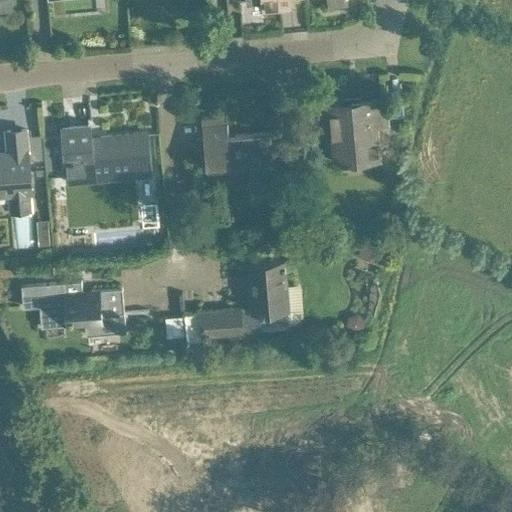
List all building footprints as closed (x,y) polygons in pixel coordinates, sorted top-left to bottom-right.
[(0,0),(0,9),(11,8),(10,0),(0,0)] [(246,0),(246,3),(262,1),(263,10),(291,7),(290,0),(246,0)] [(333,97),(320,99),(323,124),(332,123),(336,161),(380,156),(377,124),(389,123),(386,97),(360,100),(360,102),(334,105),(333,97)] [(201,169),(241,165),(241,160),(274,158),(272,130),(229,133),(227,111),(202,113),(205,153),(200,154),(201,169)] [(89,124),(63,127),(68,182),(151,174),(147,131),(91,137),(89,124)] [(0,153),(0,190),(12,189),(13,209),(33,207),(31,192),(32,192),(26,129),(7,131),(9,152),(0,153)] [(366,236),(390,239),(393,219),(368,216),(366,236)] [(80,231),(66,233),(69,250),(82,248),(80,231)] [(284,259),(247,263),(251,310),(240,311),(240,307),(201,311),(203,334),(243,331),(243,330),(286,326),(290,323),(284,259)] [(295,262),(296,300),(308,300),(307,262),(295,262)] [(126,331),(123,287),(91,289),(90,279),(72,280),(30,284),(32,306),(48,305),(50,326),(94,322),(95,334),(126,331)] [(421,439),(271,510),(271,511),(366,511),(439,478),(421,439)]
